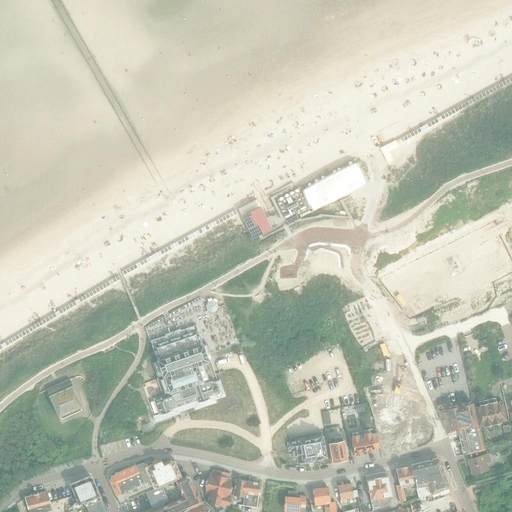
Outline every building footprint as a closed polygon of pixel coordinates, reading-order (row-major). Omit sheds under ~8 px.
[(355,163),(303,190),(312,209),(364,182),(355,163)] [(259,211),(245,218),(255,237),(268,230),(259,211)] [(511,264),(497,235),(396,283),(410,312),(511,264)] [(206,305),(206,306),(206,307),(206,308),(206,309),(207,310),(208,310),(208,311),(209,311),(210,311),(211,312),(212,312),(213,311),(214,311),(215,310),(216,310),(216,309),(216,308),(217,307),(217,306),(217,305),(216,304),(216,303),(215,302),(214,302),(213,301),(212,301),(211,301),(210,301),(209,301),(208,302),(207,303),(206,304),(206,305)] [(178,411),(193,406),(194,409),(215,401),(214,398),(224,395),(219,380),(213,382),(200,344),(196,331),(152,345),(157,359),(150,361),(162,394),(153,397),(158,413),(152,415),(155,421),(179,413),(178,411)] [(58,416),(81,406),(69,379),(45,389),(58,416)] [(410,445),(428,438),(408,386),(394,391),(393,389),(388,391),(389,393),(375,399),(384,421),(386,450),(402,448),(401,445),(409,442),(410,445)] [(487,399),(493,423),(500,422),(500,421),(507,420),(502,401),(496,402),(495,397),(487,399)] [(478,427),(479,427),(493,423),(487,399),(479,401),(480,406),(474,407),(476,415),(478,427)] [(478,427),(476,415),(472,416),(468,404),(451,408),(449,403),(436,406),(447,433),(452,432),(452,431),(461,429),(467,453),(484,449),(479,427),(478,427)] [(379,447),(379,444),(376,433),(351,438),(354,455),(374,451),(374,449),(379,447)] [(322,436),(287,443),(289,450),(292,450),(293,459),(297,458),(298,463),(326,457),(322,436)] [(332,462),(347,460),(343,440),(342,440),(341,436),(333,438),(334,442),(328,443),(332,462)] [(488,448),(489,454),(501,451),(500,445),(488,448)] [(473,474),(486,470),(484,464),(490,462),(488,453),(468,459),(473,474)] [(128,499),(145,492),(178,477),(174,467),(175,465),(173,461),(171,461),(170,459),(158,464),(156,459),(151,461),(150,458),(136,465),(135,464),(114,473),(115,474),(111,476),(109,480),(115,495),(121,493),(123,497),(127,496),(128,499)] [(414,483),(414,484),(415,484),(415,486),(418,498),(438,491),(439,492),(448,489),(438,459),(437,459),(431,460),(431,461),(409,466),(413,481),(414,481),(415,483),(414,483)] [(413,481),(409,466),(395,469),(399,485),(396,486),(399,501),(405,500),(402,484),(409,483),(409,485),(414,484),(414,483),(415,483),(414,481),(413,481)] [(207,502),(220,505),(220,502),(228,504),(230,498),(225,497),(229,490),(230,486),(229,477),(228,477),(229,473),(213,469),(212,474),(210,473),(205,481),(205,484),(206,492),(209,493),(207,502)] [(365,475),(372,509),(389,503),(391,498),(385,471),(365,475)] [(213,511),(211,506),(204,500),(201,501),(197,492),(195,493),(188,477),(189,476),(186,474),(178,477),(145,492),(152,510),(149,511),(213,511)] [(88,476),(69,484),(70,487),(73,494),(79,508),(85,505),(100,499),(91,477),(89,476),(88,476)] [(233,495),(243,496),(245,480),(235,479),(233,495)] [(243,496),(242,504),(243,505),(256,506),(259,482),(245,480),(243,496)] [(345,498),(353,497),(350,483),(337,485),(340,504),(346,503),(345,498)] [(324,511),(335,511),(334,501),(329,502),(327,487),(312,489),(314,505),(324,503),(324,511)] [(45,491),(25,497),(29,511),(40,511),(41,511),(43,511),(50,510),(48,502),(45,491)] [(304,511),(304,506),(305,496),(299,496),(299,497),(284,496),(283,509),(304,511)] [(100,499),(85,505),(87,511),(103,511),(105,511),(100,499)]
